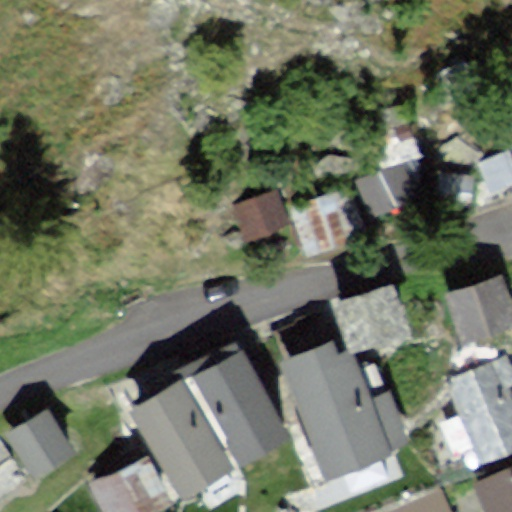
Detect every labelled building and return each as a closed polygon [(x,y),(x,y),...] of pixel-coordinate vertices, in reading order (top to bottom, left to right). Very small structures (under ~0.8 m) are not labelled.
[(379,210),(427,192),(414,158),(366,176),(379,210)] [(494,283),(440,298),(454,348),(508,333),(494,283)] [(336,345),(272,369),(312,477),(376,453),(336,345)] [(230,353),(177,383),(222,466),(276,436),(230,353)] [(511,409),(499,374),(447,392),(473,464),(511,450),(511,409)] [(169,387),(119,415),(167,499),(216,471),(169,387)] [(36,413),(0,436),(0,456),(19,485),(64,456),(36,413)] [(138,465),(80,491),(89,511),(147,511),(157,508),(138,465)] [(511,511),(511,474),(463,495),(470,511),(511,511)] [(457,511),(447,488),(389,511),(457,511)]
